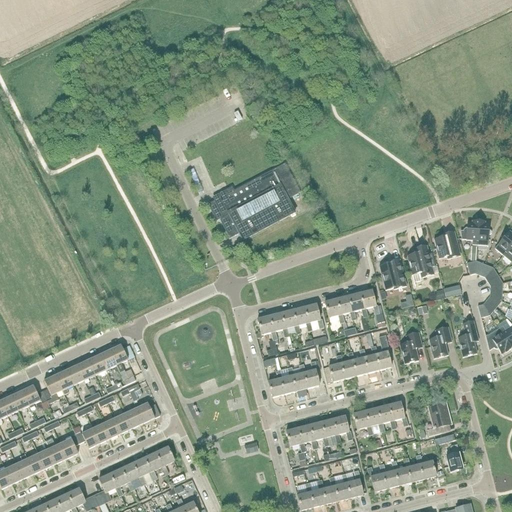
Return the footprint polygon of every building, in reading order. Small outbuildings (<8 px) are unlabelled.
[(238,235),(242,241),(295,213),(288,200),(299,194),(285,166),(234,193),(232,189),(218,196),(220,200),(208,206),(217,221),(220,220),(230,239),(238,235)] [(477,247),(478,223),(472,223),(472,224),(467,223),(467,230),(466,230),(464,232),(464,233),(461,233),(461,232),(460,232),(462,242),(462,241),(472,242),(472,247),(477,247)] [(478,223),(477,247),(482,247),(488,248),(488,243),(489,236),(490,236),(491,235),(491,234),(490,232),(489,232),(489,225),(485,225),(485,224),(478,223)] [(447,260),(460,256),(455,233),(441,236),(441,237),(442,239),(433,241),(438,260),(447,258),(447,259),(446,259),(447,260)] [(503,257),(511,246),(511,235),(509,233),(505,238),(504,237),(502,238),(501,238),(501,241),(502,241),(494,250),(503,257)] [(511,246),(503,257),(511,265),(511,246)] [(426,248),(420,249),(419,250),(419,252),(415,253),(415,255),(407,258),(414,284),(422,282),(422,279),(434,276),(432,268),(434,268),(431,255),(429,256),(426,248)] [(393,291),(406,287),(400,261),(386,265),(387,266),(379,268),(385,292),(394,289),(394,290),(393,290),(393,291)] [(480,276),(485,265),(478,262),(476,263),(475,275),(477,275),(480,276)] [(485,279),(493,269),(485,265),(480,276),(485,279)] [(489,283),(499,277),(494,269),(493,269),(485,279),(486,279),(489,283)] [(492,288),(504,285),(499,277),(489,283),(492,288)] [(491,294),(503,294),(504,285),(492,288),(491,294)] [(459,286),(443,290),(446,298),(461,294),(459,286)] [(372,292),(360,295),(364,311),(366,311),(373,309),(375,317),(380,316),(378,307),(376,308),(372,292)] [(443,292),(435,295),(436,301),(445,299),(443,292)] [(502,303),(503,294),(491,294),(491,298),(490,299),(501,303),(502,303)] [(360,295),(348,298),(352,314),(354,313),(361,312),(363,319),(360,320),(363,333),(368,332),(365,319),(366,319),(368,319),(366,311),(364,311),(360,295)] [(352,314),(348,298),(337,301),(340,317),(342,316),(349,315),(352,323),(356,322),(354,313),(352,314)] [(496,310),(501,303),(490,299),(486,303),(496,310)] [(340,317),(337,301),(324,304),(328,320),(338,318),(340,326),(344,325),(342,316),(340,317)] [(491,317),(496,310),(486,303),(484,306),(483,306),(489,317),(491,317)] [(316,306),(304,309),(308,325),(310,325),(317,323),(319,331),(324,330),(322,322),(320,322),(316,306)] [(481,319),(489,317),(483,306),(478,307),(481,319)] [(304,309),(292,312),(296,328),(298,327),(305,326),(307,332),(308,334),(312,333),(310,325),(308,325),(304,309)] [(296,328),(292,312),(281,315),(285,331),(286,330),(294,328),(296,337),(300,336),(300,334),(298,327),(296,328)] [(281,315),(269,318),(273,333),(275,333),(282,331),(284,340),(288,339),(286,330),(285,331),(281,315)] [(380,316),(375,317),(377,325),(384,323),(382,315),(380,316)] [(273,333),(269,318),(257,321),(261,337),(271,334),(273,342),(274,342),(275,342),(277,341),(275,333),(273,333)] [(474,343),(478,342),(473,322),(463,325),(466,337),(458,339),(462,358),(476,355),(474,343)] [(511,326),(510,328),(505,332),(502,328),(498,330),(511,351),(511,349),(511,326)] [(433,359),(448,356),(445,344),(451,343),(448,328),(435,331),(437,338),(429,340),(433,359)] [(506,354),(511,351),(498,330),(489,336),(485,337),(489,352),(494,349),(494,350),(497,350),(498,350),(501,355),(505,353),(506,354)] [(399,345),(404,364),(418,361),(415,349),(422,348),(419,333),(406,336),(407,343),(399,345)] [(356,336),(359,350),(368,348),(365,335),(356,336)] [(368,376),(379,373),(375,357),(377,357),(374,349),(373,349),(372,341),(370,335),(366,336),(368,347),(370,346),(373,358),(365,360),(364,360),(368,376)] [(375,357),(379,373),(391,370),(387,355),(389,354),(387,345),(385,337),(379,339),(383,355),(377,357),(375,357)] [(327,343),(325,338),(312,341),(314,346),(327,343)] [(109,352),(116,367),(121,365),(127,362),(122,350),(121,347),(109,352)] [(129,347),(122,350),(127,362),(134,359),(129,347)] [(361,361),(354,362),(352,363),(356,379),(368,376),(364,360),(365,360),(363,351),(359,353),(361,361)] [(110,370),(116,367),(109,352),(99,357),(105,372),(107,375),(111,374),(110,370)] [(349,364),(342,366),(340,366),(344,382),(356,379),(352,363),(354,362),(352,355),(347,356),(349,364)] [(99,375),(105,372),(99,357),(88,362),(95,377),(99,375)] [(340,366),(342,366),(340,357),(336,358),(338,366),(328,369),(332,385),(344,382),(340,366)] [(274,360),(263,363),(264,369),(276,366),(274,360)] [(88,380),(95,377),(88,362),(77,368),(84,382),(85,385),(89,383),(88,380)] [(312,373),(305,375),(303,375),(307,391),(319,388),(315,372),(317,372),(314,364),(310,365),(312,373)] [(127,380),(121,365),(116,367),(123,382),(127,380)] [(303,375),(305,375),(303,367),(298,368),(300,376),(293,378),(292,378),(296,394),(307,391),(303,375)] [(73,387),(84,382),(77,368),(66,373),(73,387)] [(287,371),(280,372),(282,380),(280,381),(284,397),(296,394),(292,378),(293,378),(291,370),(290,370),(287,371)] [(272,400),(284,397),(280,381),(282,380),(280,372),(276,373),(278,381),(268,384),(272,400)] [(66,390),(73,387),(66,373),(55,378),(62,392),(64,395),(68,393),(66,390)] [(56,395),(62,392),(55,378),(44,383),(48,391),(43,393),(47,403),(48,405),(48,406),(58,401),(56,395)] [(126,387),(135,383),(133,378),(124,382),(126,387)] [(127,391),(129,395),(133,403),(138,401),(134,393),(140,391),(137,386),(127,391)] [(40,403),(37,396),(33,388),(22,393),(29,408),(30,411),(35,409),(33,406),(40,403)] [(93,388),(88,391),(91,397),(96,395),(93,388)] [(18,413),(29,408),(22,393),(11,398),(18,413)] [(43,405),(47,403),(43,393),(37,396),(42,405),(43,405)] [(7,418),(18,413),(11,398),(0,403),(7,418)] [(155,406),(149,409),(146,402),(141,404),(142,407),(136,410),(143,425),(160,417),(155,406)] [(48,405),(47,403),(43,405),(42,405),(41,405),(44,411),(50,408),(48,406),(48,405)] [(392,423),(394,423),(401,421),(403,429),(408,428),(406,419),(404,420),(400,404),(388,407),(392,423)] [(428,438),(440,435),(439,429),(451,426),(446,405),(428,410),(434,431),(427,432),(428,438)] [(136,410),(135,407),(131,409),(132,412),(125,415),(132,430),(143,425),(136,410)] [(388,407),(377,410),(381,426),(383,426),(390,424),(392,432),(396,431),(394,423),(392,423),(388,407)] [(369,429),(371,429),(378,427),(380,435),(385,434),(383,426),(381,426),(377,410),(365,413),(369,429)] [(124,412),(120,414),(121,417),(115,420),(122,435),(132,430),(125,415),(124,412)] [(373,437),(371,429),(369,429),(365,413),(353,416),(357,432),(366,430),(368,438),(373,437)] [(337,437),(339,437),(346,435),(348,443),(352,442),(350,434),(349,434),(345,418),(333,421),(337,437)] [(111,440),(122,435),(115,420),(104,425),(111,440)] [(333,421),(321,424),(325,440),(327,440),(334,438),(336,446),(341,445),(339,437),(337,437),(333,421)] [(104,425),(102,423),(98,425),(99,427),(93,430),(100,445),(111,440),(104,425)] [(325,440),(321,424),(310,427),(314,443),(315,442),(323,441),(325,449),(329,448),(327,440),(325,440)] [(75,436),(80,434),(80,431),(79,427),(72,430),(75,436)] [(93,430),(91,427),(87,430),(88,432),(82,435),(89,450),(100,445),(93,430)] [(317,450),(315,442),(314,443),(310,427),(298,430),(302,446),(304,445),(311,443),(313,451),(317,450)] [(302,446),(298,430),(286,433),(290,449),(299,447),(301,454),(306,453),(304,445),(302,446)] [(75,436),(79,446),(84,443),(80,434),(75,436)] [(75,448),(79,446),(75,436),(70,438),(70,437),(65,440),(67,442),(60,445),(67,461),(78,455),(75,448)] [(443,445),(455,442),(453,436),(441,439),(443,445)] [(256,444),(244,447),(246,455),(258,452),(256,444)] [(55,448),(49,451),(56,466),(67,461),(60,445),(55,448)] [(453,458),(446,459),(450,475),(459,473),(458,471),(463,470),(457,447),(451,449),(453,458)] [(56,466),(49,451),(48,448),(43,450),(44,453),(38,456),(45,471),(56,466)] [(162,468),(161,469),(165,477),(169,476),(165,467),(174,463),(168,449),(156,454),(162,468)] [(154,472),(161,469),(162,468),(156,454),(144,459),(151,474),(149,474),(153,483),(158,481),(154,472)] [(34,476),(45,471),(38,456),(27,461),(34,476)] [(23,481),(34,476),(27,461),(25,457),(21,458),(23,462),(16,466),(23,481)] [(416,458),(418,467),(420,467),(424,482),(436,478),(432,463),(423,466),(420,457),(416,458)] [(142,478),(149,474),(151,474),(144,459),(133,465),(140,479),(138,480),(142,488),(146,486),(142,478)] [(420,467),(418,467),(410,469),(408,460),(404,462),(406,470),(408,470),(411,485),(424,482),(420,467)] [(23,481),(16,466),(15,463),(11,465),(12,468),(5,471),(12,486),(23,481)] [(391,465),(394,473),(395,473),(399,488),(411,485),(408,470),(406,470),(398,472),(396,463),(391,465)] [(128,484),(127,485),(130,493),(135,492),(131,483),(138,480),(140,479),(133,465),(122,470),(128,484)] [(383,476),(387,491),(399,488),(395,473),(394,473),(386,475),(384,467),(379,468),(381,476),(383,476)] [(12,486),(5,471),(4,468),(0,469),(0,472),(0,473),(0,490),(0,491),(12,486)] [(119,488),(127,485),(128,484),(122,470),(110,475),(117,490),(115,491),(119,499),(123,497),(119,488)] [(374,494),(387,491),(383,476),(381,476),(374,478),(372,470),(367,471),(369,480),(371,480),(374,494)] [(346,485),(350,500),(362,497),(359,483),(360,482),(358,473),(353,474),(356,483),(348,485),(346,485)] [(104,492),(97,495),(102,506),(111,501),(108,494),(115,491),(117,490),(110,475),(98,481),(104,492)] [(338,503),(350,500),(346,485),(348,485),(346,476),(342,477),(344,486),(336,488),(334,488),(338,503)] [(169,481),(172,488),(181,484),(178,478),(169,481)] [(332,489),(324,491),(322,491),(326,506),(338,503),(334,488),(336,488),(334,479),(332,480),(329,480),(332,489)] [(310,495),(313,509),(326,506),(322,491),(324,491),(321,482),(317,483),(320,492),(312,494),(310,495)] [(300,511),(303,511),(313,509),(310,495),(312,494),(309,485),(305,486),(307,495),(297,498),(300,511)] [(184,486),(174,491),(177,498),(188,493),(184,486)] [(85,511),(87,511),(95,509),(91,498),(84,501),(79,490),(67,495),(74,510),(75,509),(83,506),(85,511)] [(67,495),(56,501),(60,511),(68,511),(71,511),(76,511),(75,509),(74,510),(67,495)] [(91,498),(95,509),(102,506),(97,495),(91,498)] [(181,500),(177,502),(181,510),(182,509),(183,511),(197,511),(193,504),(185,508),(181,500)] [(60,511),(56,501),(44,506),(46,511),(60,511)]
